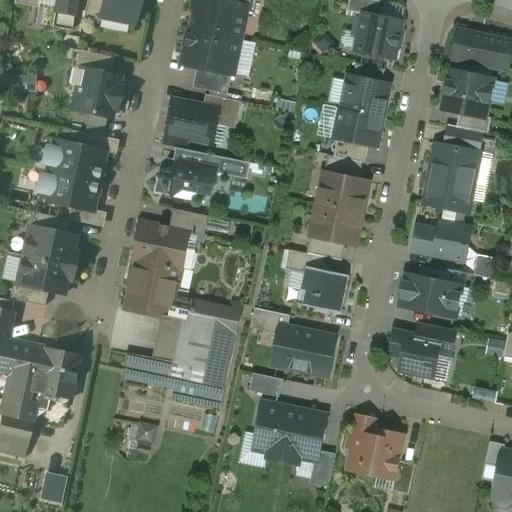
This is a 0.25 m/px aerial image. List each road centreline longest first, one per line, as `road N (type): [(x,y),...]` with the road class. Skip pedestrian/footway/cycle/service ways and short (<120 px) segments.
road 1 (residential): [(511,424),(413,400),(371,377),(368,335),(433,0)]
road 2 (residential): [(169,0),(96,305)]
